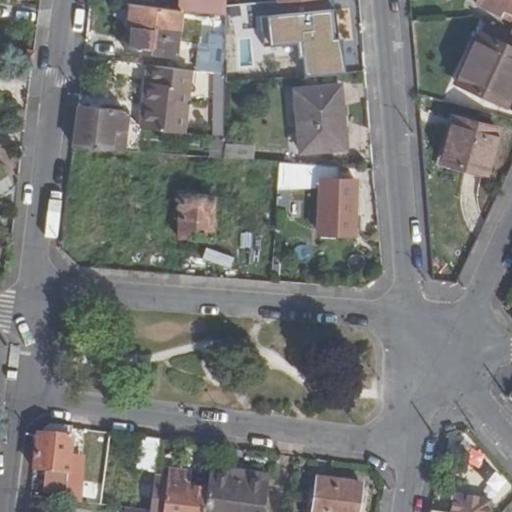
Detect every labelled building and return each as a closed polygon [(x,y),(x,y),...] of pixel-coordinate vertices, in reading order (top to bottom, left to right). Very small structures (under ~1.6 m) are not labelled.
[(304,77),(342,73),(333,0),(306,0),(298,1),(304,77)] [(511,25),(509,33),(511,34),(511,0),(476,0),(475,3),(511,21),(511,25)] [(181,11),(131,5),(126,49),(175,56),(181,11)] [(511,50),(477,34),(454,83),(498,103),(511,75),(511,50)] [(211,59),(212,56),(200,55),(197,70),(221,74),(222,60),(211,59)] [(142,129),(184,135),(192,71),(150,66),(142,129)] [(211,107),(225,107),(225,84),(225,75),(211,74),(211,107)] [(511,85),(511,75),(498,103),(502,105),(511,85)] [(344,148),(338,86),(293,89),(299,151),(344,148)] [(78,107),(73,148),(110,151),(111,138),(116,138),(117,133),(125,133),(128,115),(123,111),(78,107)] [(485,172),(497,129),(454,117),(442,161),(485,172)] [(252,146),(225,143),(224,157),(252,159),(252,146)] [(353,235),(354,168),(313,165),(312,180),(319,180),(317,233),(353,235)] [(186,200),(186,195),(180,195),(178,238),(212,240),(214,202),(186,200)] [(67,478),(71,430),(51,428),(46,431),(45,438),(39,437),(34,472),(45,473),(43,492),(65,495),(64,503),(78,505),(81,479),(67,478)] [(86,433),(71,430),(67,478),(81,479),(86,433)] [(160,441),(142,439),(137,471),(156,474),(160,441)] [(168,474),(167,482),(162,511),(203,511),(207,493),(183,490),(184,484),(184,477),(168,474)] [(231,480),(209,476),(208,487),(207,493),(203,511),(260,511),(265,484),(242,481),(242,485),(230,483),(231,480)] [(155,481),(150,511),(160,511),(164,482),(155,481)] [(311,511),(358,511),(362,488),(316,481),(311,511)] [(208,487),(184,484),(183,490),(207,493),(208,487)] [(488,511),(491,503),(455,496),(452,511),(488,511)]
